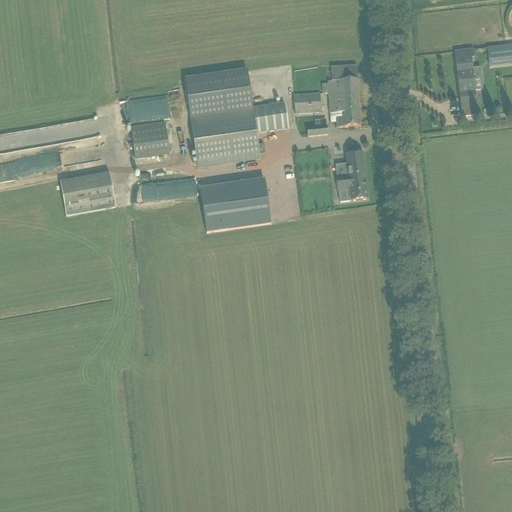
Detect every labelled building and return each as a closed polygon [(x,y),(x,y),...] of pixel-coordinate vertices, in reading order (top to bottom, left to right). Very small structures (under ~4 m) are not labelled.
[(511,46),(486,49),(488,62),(511,59),(511,46)] [(481,78),(473,79),(469,51),(455,53),(462,118),(477,116),(474,91),(482,90),(481,78)] [(328,85),(322,86),(322,95),(328,95),(329,113),(330,124),(335,124),(336,129),(360,128),(357,82),(356,70),(356,67),(330,69),(331,71),(331,83),(327,83),(328,85)] [(288,130),(284,104),(252,109),(247,74),(184,84),(190,121),(197,169),(259,160),(256,135),(288,130)] [(294,97),(295,115),(321,113),(320,95),(294,97)] [(130,129),(135,162),(169,157),(165,124),(130,129)] [(327,137),(326,127),(306,129),(307,138),(327,137)] [(368,201),(362,154),(345,156),(347,179),(336,180),(337,192),(349,190),(350,203),(368,201)] [(60,184),(66,218),(115,209),(109,175),(60,184)] [(195,197),(193,179),(134,184),(135,202),(195,197)] [(270,225),(264,184),(200,193),(206,234),(270,225)]
